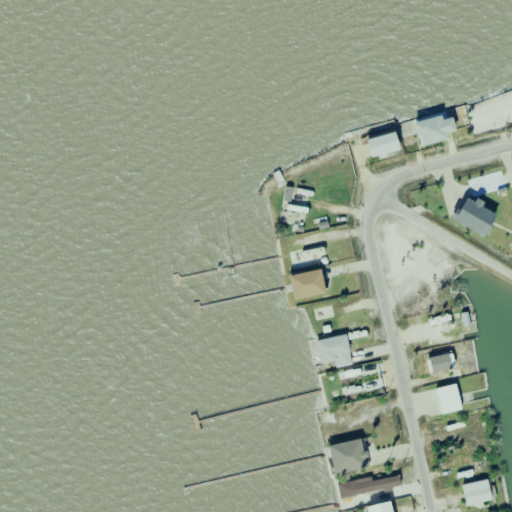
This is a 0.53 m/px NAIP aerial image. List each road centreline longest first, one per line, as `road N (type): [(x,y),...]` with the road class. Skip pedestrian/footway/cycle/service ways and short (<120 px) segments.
road 1 (residential): [(424,511),(365,220),(373,194),(398,175),(511,143)]
road 2 (residential): [(511,275),(373,194)]
